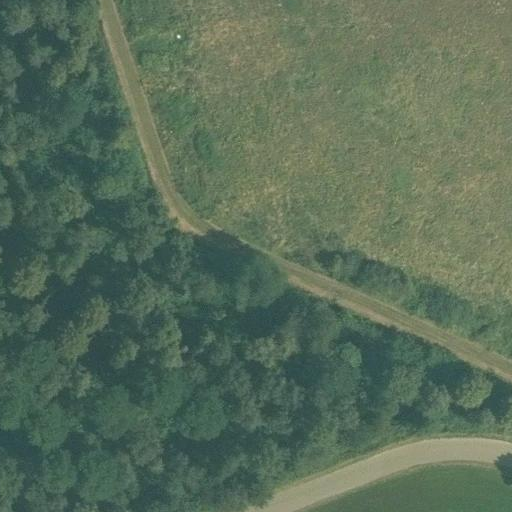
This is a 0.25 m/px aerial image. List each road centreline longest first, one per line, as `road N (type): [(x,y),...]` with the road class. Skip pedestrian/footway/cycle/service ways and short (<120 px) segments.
road 1 (track): [(511,362),(203,223),(160,170),(108,0)]
road 2 (unclassified): [(269,511),(409,458),(456,451),(511,457)]
